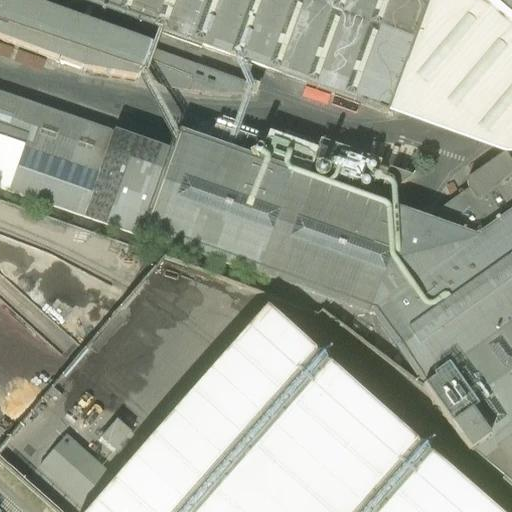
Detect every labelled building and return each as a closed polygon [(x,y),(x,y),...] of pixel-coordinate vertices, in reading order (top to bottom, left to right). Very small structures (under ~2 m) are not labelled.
[(73,0),(503,155),(511,154),(511,28),(477,0),(0,0),(0,40),(81,71),(138,81),(139,79),(170,88),(205,93),(244,96),(245,94),(254,97),(257,87),(31,6),(14,0),(5,0),(5,1),(3,0),(73,0)] [(511,0),(477,0),(511,28),(511,0)] [(511,167),(503,155),(465,180),(466,192),(424,221),(367,201),(375,200),(384,197),(391,194),(414,177),(272,128),(239,125),(238,129),(217,122),(216,124),(198,117),(190,138),(178,133),(170,155),(20,100),(0,96),(0,187),(140,238),(141,234),(273,282),(266,300),(316,318),(321,312),(420,388),(467,453),(472,457),(464,465),(485,483),(493,474),(511,490),(511,167)] [(0,296),(0,351),(4,347),(2,345),(9,337),(19,346),(35,327),(0,296)] [(488,511),(264,313),(230,352),(89,511),(488,511)] [(131,434),(117,421),(101,439),(115,452),(131,434)] [(108,479),(61,439),(37,467),(83,507),(108,479)]
